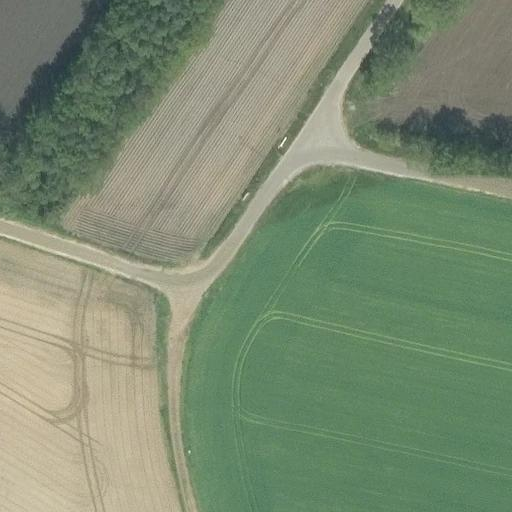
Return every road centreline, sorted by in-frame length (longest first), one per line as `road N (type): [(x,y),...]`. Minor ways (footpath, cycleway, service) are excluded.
road 1 (unclassified): [(305,140),(217,266),(199,277),(162,281),(0,231)]
road 2 (track): [(180,282),(173,402),(192,511)]
road 3 (unclassified): [(511,193),(305,140)]
road 4 (unclassified): [(305,140),(398,0)]
